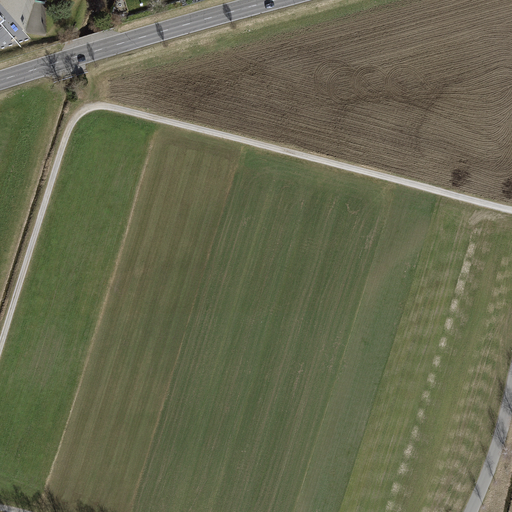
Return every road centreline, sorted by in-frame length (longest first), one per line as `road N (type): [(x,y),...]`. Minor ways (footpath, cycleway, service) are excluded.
road 1 (track): [(0,351),(71,123),(86,112),(103,108),(511,209)]
road 2 (secondary): [(276,0),(0,82)]
road 3 (tertiary): [(470,511),(511,379)]
